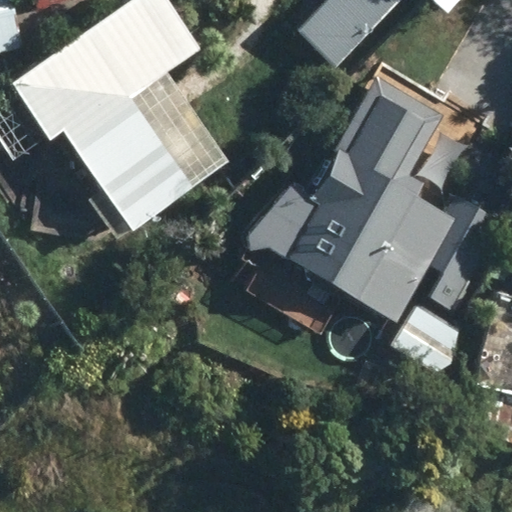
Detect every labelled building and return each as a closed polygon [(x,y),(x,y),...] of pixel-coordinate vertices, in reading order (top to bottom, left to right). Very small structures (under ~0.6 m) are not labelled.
[(0,0),(0,40),(14,37),(5,0),(0,0)] [(50,118),(118,219),(181,173),(118,85),(189,37),(164,0),(95,0),(0,64),(0,76),(35,128),(50,118)] [(382,0),(319,0),(284,37),(316,68),(382,0)] [(276,246),(385,311),(420,252),(433,260),(417,285),(443,300),(489,209),(449,186),(438,204),(395,178),(436,106),(377,73),(369,87),(359,83),(298,188),(308,194),(276,246)] [(511,288),(481,282),(449,419),(511,433),(511,288)] [(380,335),(428,365),(455,323),(406,292),(380,335)] [(164,341),(174,316),(148,306),(138,331),(164,341)]
